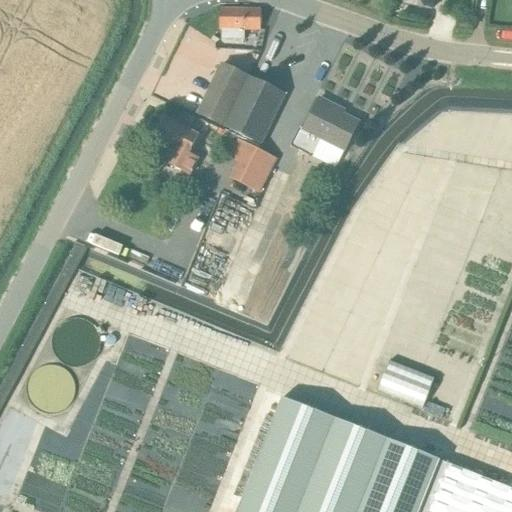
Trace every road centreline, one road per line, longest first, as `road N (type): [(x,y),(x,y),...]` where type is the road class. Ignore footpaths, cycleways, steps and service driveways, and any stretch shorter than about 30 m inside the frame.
road 1 (unclassified): [(0,327),(171,0)]
road 2 (unclassified): [(511,59),(452,55),(275,0)]
